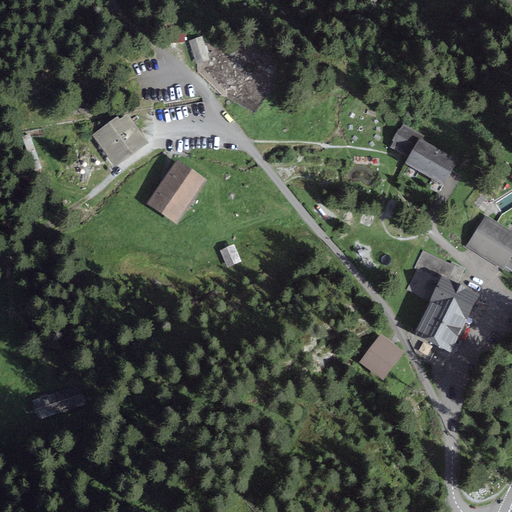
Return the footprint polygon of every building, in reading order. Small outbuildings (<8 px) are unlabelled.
[(188,42),(196,65),(209,61),(202,38),(188,42)] [(99,136),(116,161),(142,142),(126,121),(119,126),(117,123),(99,136)] [(421,144),(424,137),(405,126),(392,149),(411,160),(408,165),(442,185),(455,164),(421,144)] [(201,183),(178,166),(151,204),(175,221),(201,183)] [(479,208),(486,198),(481,195),(474,205),(479,208)] [(511,262),(506,259),(511,250),(511,237),(486,221),(470,246),(511,272),(511,262)] [(223,253),(228,265),(238,261),(233,249),(223,253)] [(476,299),(454,288),(464,270),(452,264),(451,266),(423,252),(415,268),(417,269),(407,290),(432,303),(416,334),(413,332),(409,341),(414,352),(427,358),(434,344),(449,352),(476,299)] [(400,354),(381,340),(364,363),(371,369),(374,365),(385,374),(400,354)] [(34,402),(39,419),(85,403),(80,386),(50,396),(49,394),(46,395),(47,397),(40,400),(39,397),(35,398),(36,401),(34,402)]
